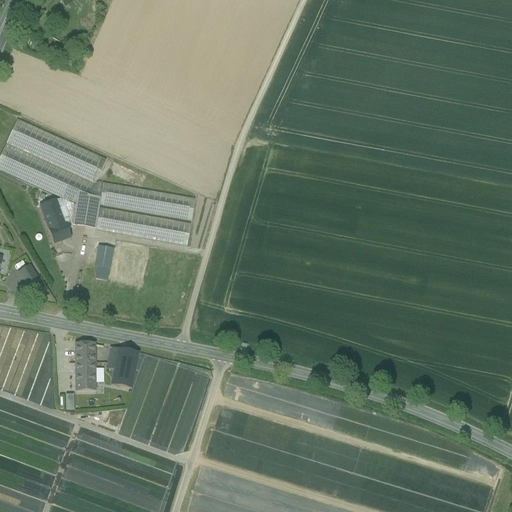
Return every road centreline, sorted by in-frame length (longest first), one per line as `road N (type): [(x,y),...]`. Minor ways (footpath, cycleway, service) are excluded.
road 1 (tertiary): [(511,453),(364,391),(0,312)]
road 2 (track): [(308,0),(237,147),(178,347)]
road 3 (track): [(224,356),(177,511)]
